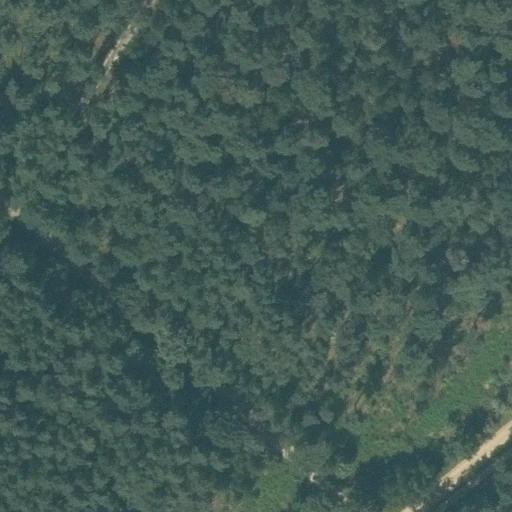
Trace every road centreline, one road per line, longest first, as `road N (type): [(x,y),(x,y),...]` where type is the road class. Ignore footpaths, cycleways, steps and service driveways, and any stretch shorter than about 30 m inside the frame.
road 1 (track): [(357,511),(0,196)]
road 2 (track): [(405,511),(511,419)]
